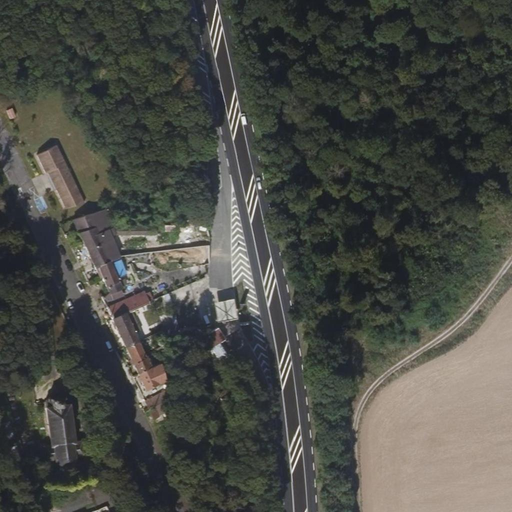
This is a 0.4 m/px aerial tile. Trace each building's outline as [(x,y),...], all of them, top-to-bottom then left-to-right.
[(6,110),(9,119),(16,117),(12,107),(6,110)] [(54,144),(33,154),(47,182),(63,212),(83,202),(54,144)] [(72,219),(106,289),(121,283),(113,262),(122,258),(105,209),(72,219)] [(149,302),(144,289),(107,305),(112,317),(149,302)] [(233,298),(213,302),(216,321),(236,318),(233,298)] [(116,328),(130,321),(127,312),(112,317),(116,328)] [(136,335),(130,321),(116,328),(123,341),(136,335)] [(227,340),(219,327),(209,333),(210,339),(205,344),(208,350),(227,340)] [(136,335),(123,341),(135,366),(146,391),(163,385),(163,372),(161,363),(152,368),(142,347),(136,335)] [(62,462),(68,461),(74,449),(80,448),(79,437),(71,437),(65,403),(41,407),(49,440),(42,441),(45,453),(50,451),(55,459),(62,462)]
